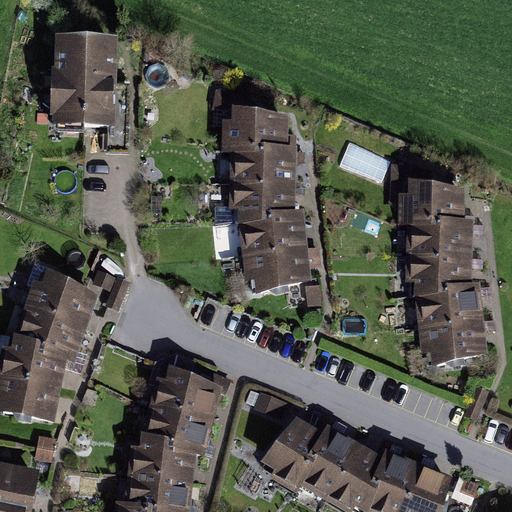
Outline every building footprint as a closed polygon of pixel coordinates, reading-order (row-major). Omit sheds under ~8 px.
[(120,49),(56,47),(54,132),(118,134),(120,49)] [(290,123),(237,114),(237,128),(226,129),(224,159),(236,159),(232,174),(228,226),(238,227),(247,302),(311,292),(303,221),(296,218),(300,158),(290,155),(290,123)] [(465,194),(412,189),(398,201),(394,226),(407,227),(404,287),(416,287),(423,364),(432,373),(489,361),(483,293),(474,290),(473,226),(465,226),(465,194)] [(98,303),(46,276),(32,287),(23,309),(23,318),(13,348),(3,351),(0,356),(0,418),(50,428),(98,303)] [(129,287),(118,282),(106,309),(118,314),(129,287)] [(200,511),(229,390),(179,378),(163,389),(155,441),(142,456),(134,509),(127,511),(200,511)] [(487,397),(474,393),(465,416),(478,421),(487,397)] [(287,410),(261,399),(256,412),(281,423),(287,410)] [(324,442),(295,426),(266,470),(303,499),(308,492),(339,511),(454,511),(455,511),(453,487),(402,465),(385,466),(326,436),(324,442)] [(56,444),(41,440),(36,460),(51,464),(56,444)] [(34,511),(36,479),(0,471),(0,511),(34,511)]
